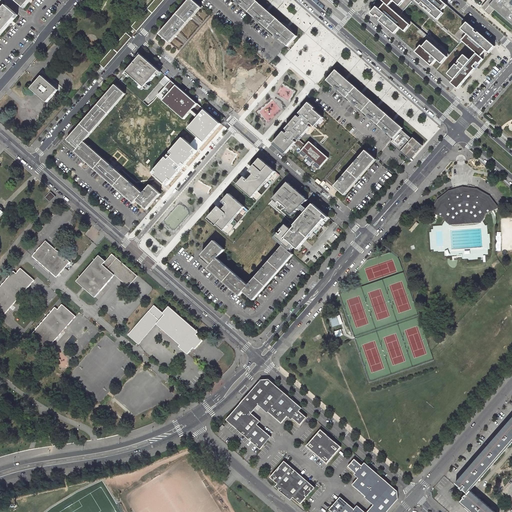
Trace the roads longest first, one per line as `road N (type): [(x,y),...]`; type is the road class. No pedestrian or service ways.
road 1 (residential): [(0,479),(137,451),(194,424)]
road 2 (residential): [(263,362),(416,494)]
road 3 (tertiary): [(306,0),(456,130)]
road 4 (residential): [(189,416),(133,442),(0,469)]
road 5 (residential): [(237,125),(365,236)]
road 6 (residential): [(255,355),(130,246)]
road 7 (residential): [(30,159),(138,37)]
road 8 (residential): [(130,246),(237,125)]
road 9 (tertiary): [(468,115),(355,18)]
road 10 (residential): [(416,494),(511,385)]
road 11 (residential): [(456,130),(365,236)]
road 12 (residential): [(130,246),(30,159)]
road 13 (residential): [(138,37),(237,125)]
road 14 (residential): [(194,424),(289,511)]
